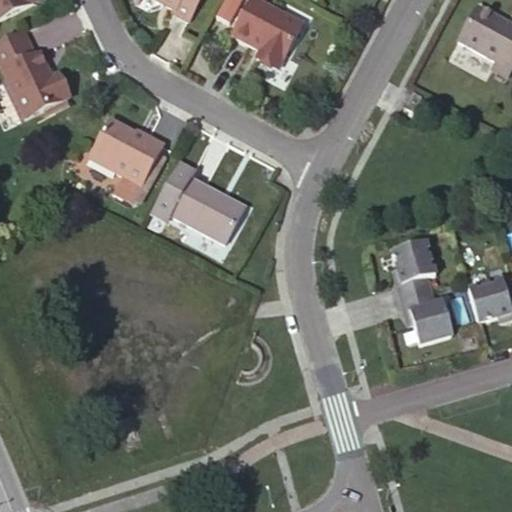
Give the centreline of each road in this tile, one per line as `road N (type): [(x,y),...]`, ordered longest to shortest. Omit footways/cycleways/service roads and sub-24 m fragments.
road 1 (residential): [(320,172),(122,62),(92,0)]
road 2 (residential): [(340,419),(296,260),(305,200),(320,172)]
road 3 (residential): [(320,172),(409,0)]
road 4 (residential): [(511,369),(340,419)]
